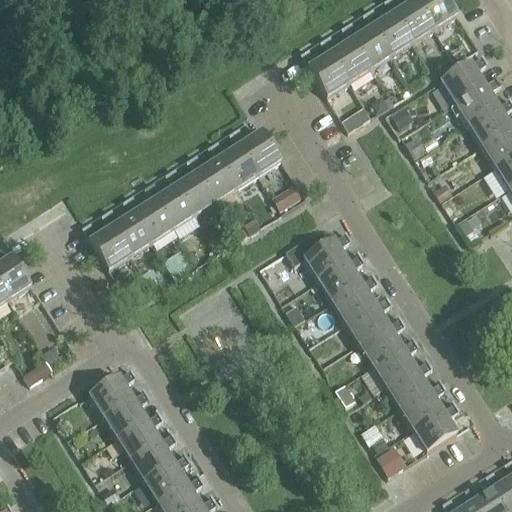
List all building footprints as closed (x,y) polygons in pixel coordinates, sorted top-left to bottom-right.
[(410,0),(414,6),(433,36),(455,22),(441,0),(423,0),(421,1),(420,0),(410,0)] [(393,19),(412,50),(433,36),(414,6),(400,15),(392,3),(385,8),(393,19)] [(378,28),(371,17),(364,21),(371,33),(391,63),(412,50),(393,19),(378,28)] [(371,33),(357,42),(350,30),(342,35),(350,46),(369,77),(391,63),(371,33)] [(329,60),(348,90),(369,77),(350,46),(336,55),(328,44),(321,48),(329,60)] [(314,69),(307,57),(300,62),(307,73),(306,73),(326,104),(348,90),(329,60),(314,69)] [(483,91),(482,91),(473,77),(485,69),(481,62),(470,69),(469,68),(438,88),(452,110),(483,91)] [(416,83),(407,89),(411,95),(420,89),(416,83)] [(496,112),(487,98),(499,90),(494,83),(482,91),(483,91),(452,110),(466,132),(496,112)] [(380,100),(369,107),(376,118),(387,111),(380,100)] [(441,102),(433,107),(445,127),(452,122),(441,102)] [(501,119),(511,111),(508,105),(496,112),(466,132),(479,153),(510,134),(509,133),(501,119)] [(403,112),(389,120),(398,134),(412,125),(403,112)] [(365,115),(357,120),(362,127),(369,122),(365,115)] [(511,131),(509,133),(510,134),(479,153),(493,174),(511,161),(511,131)] [(237,135),(230,140),(237,152),(257,182),(279,168),(259,137),(244,146),(237,135)] [(416,140),(403,148),(413,164),(425,156),(416,140)] [(223,161),(216,149),(209,154),(216,165),(236,196),(257,182),(237,152),(223,161)] [(427,158),(418,163),(422,170),(431,165),(427,158)] [(511,161),(493,174),(506,195),(511,191),(511,161)] [(216,165),(202,174),(195,163),(187,167),(195,179),(214,209),(236,196),(216,165)] [(174,192),(193,223),(214,209),(195,179),(181,188),(173,176),(166,181),(174,193),(174,192)] [(424,197),(438,190),(432,178),(418,185),(424,197)] [(443,187),(431,195),(439,207),(451,199),(443,187)] [(174,192),(174,193),(160,202),(152,190),(145,194),(152,206),(153,206),(172,236),(193,223),(174,192)] [(292,191),(270,203),(278,216),(299,204),(292,191)] [(131,220),(151,250),(172,236),(153,206),(152,206),(138,215),(131,203),(124,208),(131,220)] [(117,229),(110,217),(102,221),(110,233),(129,263),(151,250),(131,220),(117,229)] [(253,223),(242,230),(248,239),(259,233),(253,223)] [(465,224),(458,229),(465,240),(472,235),(465,224)] [(110,233),(96,242),(88,230),(81,235),(88,246),(87,246),(107,278),(129,263),(110,233)] [(302,265),(316,287),(346,268),(337,254),(349,246),(344,239),(333,246),(333,245),(320,254),(311,241),(284,258),(292,271),(302,265)] [(360,289),(359,289),(351,275),(362,268),(358,260),(346,268),(316,287),(329,309),(360,289)] [(29,293),(9,261),(0,267),(0,295),(7,307),(29,293)] [(373,311),(364,296),(376,289),(371,282),(359,289),(360,289),(329,309),(343,330),(373,311)] [(387,332),(378,318),(389,310),(385,303),(373,311),(343,330),(356,351),(387,332)] [(294,312),(284,318),(293,332),(303,325),(294,312)] [(400,353),(391,339),(403,332),(398,324),(387,332),(356,351),(370,373),(400,353)] [(414,375),(414,374),(405,360),(416,353),(412,346),(400,353),(370,373),(383,394),(414,375)] [(53,351),(42,356),(48,367),(58,361),(53,351)] [(427,396),(418,382),(430,374),(425,367),(414,374),(414,375),(383,394),(397,415),(427,396)] [(29,375),(21,379),(28,391),(36,386),(29,375)] [(129,376),(119,383),(118,383),(86,403),(101,425),(131,405),(122,391),(134,384),(129,376)] [(441,417),(432,403),(443,396),(439,388),(427,396),(397,415),(410,437),(441,417)] [(343,390),(333,396),(344,413),(354,407),(343,390)] [(131,405),(101,425),(114,446),(145,427),(144,426),(135,412),(147,405),(143,398),(131,405)] [(425,459),(456,439),(446,424),(457,417),(452,410),(441,417),(410,437),(425,459)] [(145,427),(114,446),(128,467),(158,448),(149,434),(161,426),(156,419),(144,426),(145,427)] [(158,448),(128,467),(141,488),(172,469),(163,455),(174,447),(170,440),(158,448)] [(380,441),(369,448),(370,449),(376,458),(386,451),(380,442),(380,441)] [(392,452),(374,463),(387,483),(404,471),(392,452)] [(172,469),(141,488),(155,510),(185,490),(176,476),(188,469),(183,461),(172,469)] [(494,495),(504,511),(511,511),(511,483),(501,491),(493,479),(486,484),(493,495),(494,495)] [(185,490),(155,510),(156,511),(198,511),(199,511),(190,497),(202,490),(197,483),(185,490)] [(112,492),(100,500),(106,510),(118,502),(112,492)] [(479,504),(472,493),(465,497),(472,509),(474,511),(504,511),(494,495),(493,495),(479,504)]
